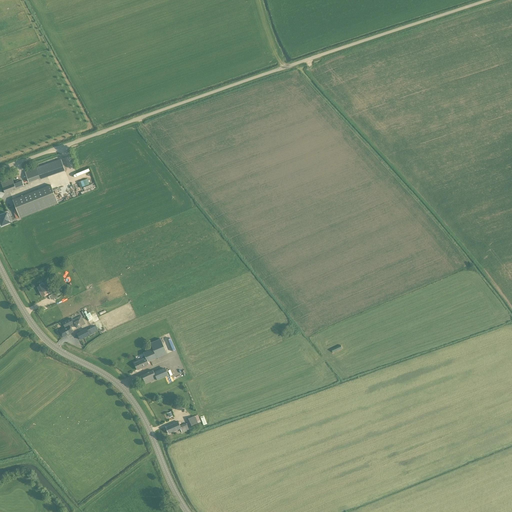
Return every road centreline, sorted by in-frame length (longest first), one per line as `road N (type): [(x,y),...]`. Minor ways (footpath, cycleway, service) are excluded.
road 1 (unclassified): [(0,170),(511,1)]
road 2 (tertiary): [(186,511),(130,398),(35,329),(0,266)]
